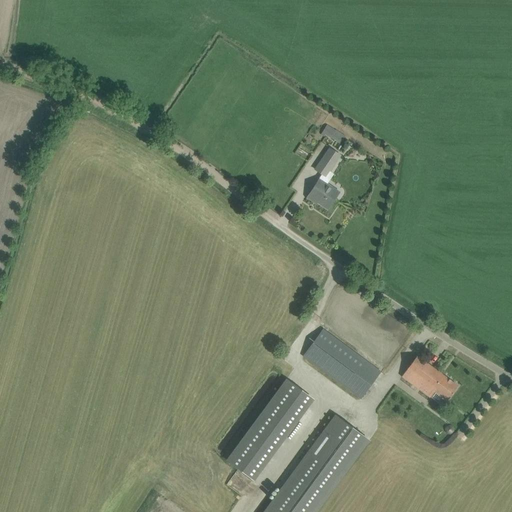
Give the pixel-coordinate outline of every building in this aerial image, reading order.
[(330,138),(340,144),(345,136),(335,130),(330,138)] [(342,155),(336,152),(329,147),(320,161),(315,169),(322,175),(317,183),(307,198),(313,202),(314,200),(317,202),(328,210),(333,201),(336,198),(340,192),(327,184),(334,174),(331,172),(342,155)] [(303,356),(361,399),(381,371),(323,329),(303,356)] [(417,356),(402,377),(430,397),(434,391),(447,401),(458,386),(417,356)] [(254,480),(308,408),(280,387),(227,460),(254,480)] [(263,511),(316,511),(369,440),(335,415),(263,511)]
